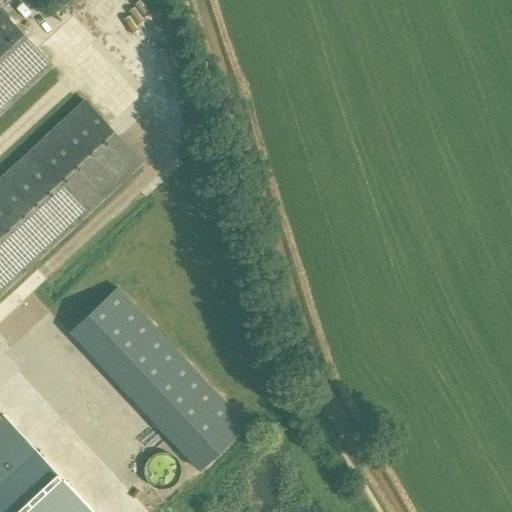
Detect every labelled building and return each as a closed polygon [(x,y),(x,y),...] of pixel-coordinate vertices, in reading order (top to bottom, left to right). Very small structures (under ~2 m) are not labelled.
[(51,0),(59,8),(67,0),(51,0)] [(0,115),(53,66),(0,9),(0,115)] [(0,296),(143,163),(84,100),(0,178),(0,296)] [(65,327),(196,469),(246,422),(115,281),(65,327)] [(0,511),(91,511),(92,511),(32,447),(17,461),(0,442),(0,511)]
